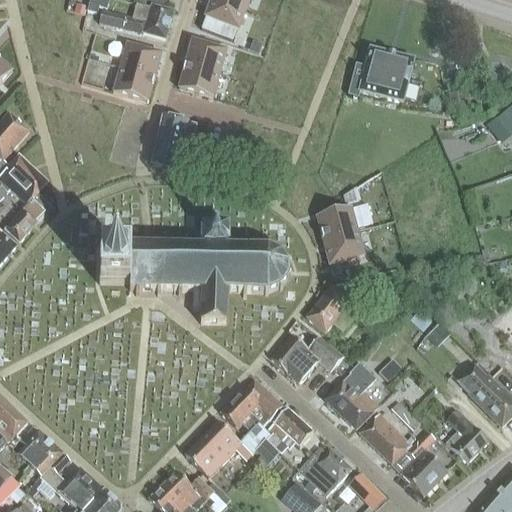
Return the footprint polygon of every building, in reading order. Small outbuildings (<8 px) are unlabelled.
[(106,12),(109,0),(89,0),(86,13),(97,16),(99,10),(106,12)] [(235,46),(240,33),(241,34),(251,11),(223,0),(216,0),(208,21),(209,21),(204,33),(235,46)] [(223,0),(251,11),(254,0),(223,0)] [(149,11),(136,7),(131,22),(101,15),(98,27),(141,37),(142,35),(165,42),(173,15),(150,8),(149,11)] [(223,77),(230,53),(196,42),(188,66),(223,77)] [(154,78),(161,54),(126,44),(119,68),(154,78)] [(355,66),(346,98),(357,101),(359,94),(402,105),(413,63),(369,52),(365,68),(364,69),(355,66)] [(0,86),(12,74),(0,63),(0,86)] [(188,66),(181,90),(216,101),(223,77),(188,66)] [(112,92),(147,102),(154,78),(119,68),(112,92)] [(95,87),(98,76),(87,73),(84,84),(95,87)] [(449,119),(467,117),(464,94),(447,95),(449,119)] [(0,177),(9,168),(3,163),(28,134),(7,116),(0,124),(0,177)] [(202,146),(192,144),(195,128),(161,120),(151,167),(176,173),(177,169),(185,171),(189,154),(200,156),(209,158),(212,147),(202,145),(202,146)] [(219,149),(213,173),(226,176),(231,152),(219,149)] [(26,209),(31,203),(47,185),(18,158),(9,168),(0,177),(0,202),(9,193),(26,209)] [(44,189),(39,195),(48,203),(53,197),(44,189)] [(31,203),(26,209),(4,232),(19,245),(36,225),(35,224),(43,214),(31,203)] [(323,248),(358,239),(352,214),(317,224),(323,248)] [(226,242),(227,228),(201,228),(201,251),(182,250),(182,246),(179,246),(179,250),(160,250),(161,245),(157,245),(157,250),(139,250),(139,244),(135,244),(135,250),(129,250),(129,257),(99,256),(98,286),(129,287),(129,293),(135,293),(134,298),(138,298),(138,294),(156,294),(156,299),(160,299),(160,294),(177,294),(177,299),(181,299),(181,294),(192,294),(191,312),(200,313),(199,326),(225,327),(226,295),(242,295),(242,300),(245,300),(245,295),(264,296),(264,298),(267,297),(267,295),(278,291),(279,293),(282,291),(281,289),(286,282),(288,283),(289,279),(287,279),(287,270),(289,269),(288,266),(286,266),(282,258),(283,257),(280,254),(279,255),(269,251),(269,246),(264,246),(264,242),(247,243),(247,246),(243,246),(243,251),(226,251),(226,242)] [(0,266),(16,249),(0,235),(0,266)] [(323,248),(330,272),(364,263),(358,239),(323,248)] [(226,242),(226,251),(243,251),(243,246),(243,243),(226,242)] [(420,280),(412,288),(421,296),(429,288),(420,280)] [(342,334),(358,313),(348,305),(350,304),(330,289),(305,321),(325,336),(332,326),(342,334)] [(409,323),(421,334),(430,325),(417,314),(409,323)] [(438,326),(425,339),(434,348),(447,336),(438,326)] [(307,353),(291,338),(269,362),(298,387),(299,386),(302,384),(305,381),(306,378),(317,365),(330,375),(342,361),(318,341),(307,353)] [(386,384),(400,370),(391,362),(377,376),(386,384)] [(355,433),(378,410),(362,395),(374,382),(357,366),(350,373),(351,374),(323,403),(355,433)] [(485,379),(474,368),(465,377),(458,384),(468,395),(467,396),(483,412),(482,413),(500,431),(511,419),(511,399),(503,391),(499,395),(484,380),(485,379)] [(258,427),(262,431),(264,429),(282,410),(254,383),(245,392),(220,417),(226,423),(234,431),(239,425),(249,435),(258,427)] [(0,441),(5,446),(27,424),(0,397),(0,441)] [(402,425),(409,417),(397,405),(390,412),(402,425)] [(465,467),(487,445),(455,412),(445,422),(457,434),(445,446),(465,467)] [(269,438),(265,443),(279,456),(281,458),(287,451),(281,446),(286,440),(299,452),(312,437),(286,413),(267,433),(271,437),(269,438)] [(378,416),(358,436),(377,455),(397,434),(378,416)] [(409,417),(402,425),(412,435),(419,426),(409,417)] [(237,433),(234,431),(226,423),(221,429),(217,425),(200,442),(224,465),(241,449),(250,458),(255,453),(265,443),(269,438),(262,431),(258,427),(249,435),(239,446),(231,439),(237,433)] [(27,469),(39,481),(49,471),(62,457),(32,430),(19,444),(24,449),(16,459),(27,469)] [(391,469),(412,449),(409,446),(414,440),(411,437),(406,443),(397,434),(377,455),(390,468),(391,469)] [(412,449),(391,469),(400,478),(423,500),(446,476),(423,453),(434,442),(426,434),(412,449)] [(207,482),(224,465),(200,442),(184,459),(207,482)] [(439,443),(428,452),(447,473),(458,463),(439,443)] [(325,500),(330,494),(336,489),(341,494),(352,483),(346,477),(350,473),(329,452),(325,456),(319,451),(297,474),(325,500)] [(0,490),(10,481),(11,481),(0,470),(0,490)] [(86,511),(103,494),(79,472),(65,487),(56,497),(71,511),(70,511),(86,511)] [(183,505),(190,511),(196,511),(208,500),(212,496),(197,481),(189,489),(174,475),(159,490),(171,501),(176,497),(184,504),(183,505)] [(360,477),(348,488),(371,511),(375,511),(385,503),(360,477)] [(511,511),(511,479),(482,511),(511,511)] [(10,481),(0,490),(0,508),(18,489),(10,481)] [(280,503),(290,511),(316,511),(320,509),(295,487),(280,503)] [(190,511),(183,505),(184,504),(176,497),(171,501),(159,490),(147,503),(156,511),(190,511)] [(18,507),(26,498),(20,492),(11,501),(18,507)] [(119,511),(119,509),(103,494),(86,511),(119,511)] [(210,511),(222,511),(225,509),(212,496),(208,500),(214,506),(209,510),(210,511)]
